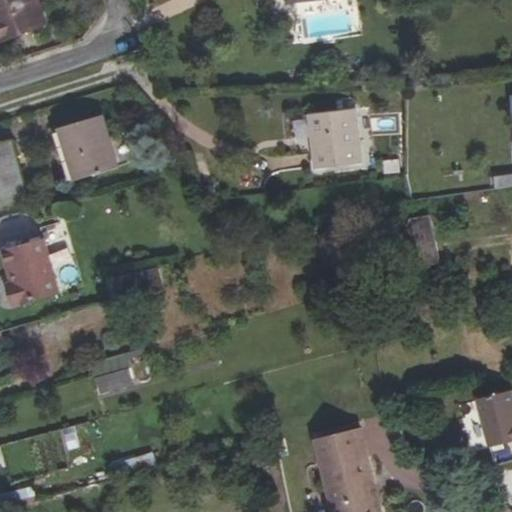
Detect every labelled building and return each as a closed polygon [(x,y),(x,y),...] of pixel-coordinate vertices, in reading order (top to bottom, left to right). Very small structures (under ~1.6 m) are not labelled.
[(0,0),(0,37),(1,42),(47,24),(38,0),(0,0)] [(311,115),(318,170),(362,164),(355,110),(311,115)] [(61,128),(77,181),(119,168),(103,116),(61,128)] [(0,201),(27,195),(13,141),(0,143),(0,201)] [(411,272),(442,266),(431,215),(411,218),(404,237),(411,272)] [(44,239),(3,251),(10,275),(12,274),(14,283),(7,285),(13,308),(59,295),(44,239)] [(129,387),(134,386),(129,370),(125,371),(129,387)] [(112,392),(129,387),(125,371),(107,376),(112,392)] [(96,379),(101,395),(112,392),(107,376),(96,379)] [(511,390),(479,399),(491,448),(511,443),(511,390)] [(392,421),(399,449),(406,447),(399,419),(392,421)] [(367,457),(360,429),(351,431),(358,459),(367,457)] [(316,439),(334,511),(371,511),(363,481),(373,479),(367,457),(358,459),(351,431),(316,439)] [(380,511),(373,479),(363,481),(371,511),(380,511)]
